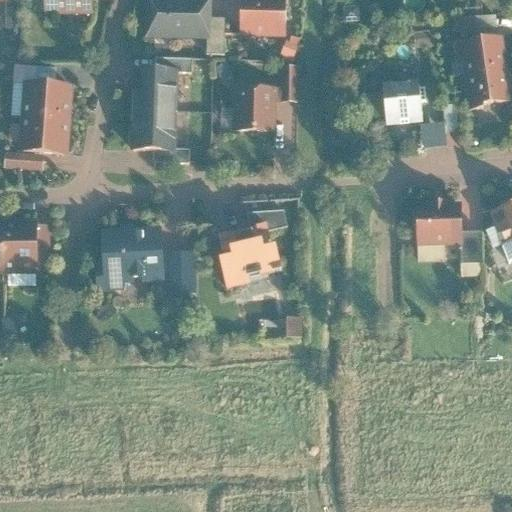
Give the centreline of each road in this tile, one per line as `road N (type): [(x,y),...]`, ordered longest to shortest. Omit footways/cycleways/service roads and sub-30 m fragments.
road 1 (residential): [(390,324),(386,181),(511,164)]
road 2 (residential): [(123,0),(83,200)]
road 3 (residential): [(279,187),(83,200)]
road 4 (residential): [(83,200),(64,359)]
